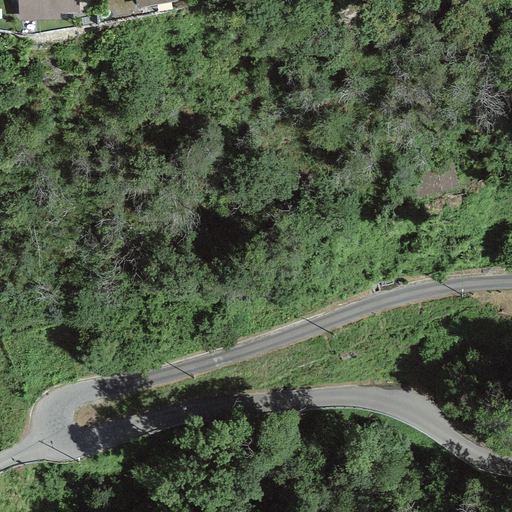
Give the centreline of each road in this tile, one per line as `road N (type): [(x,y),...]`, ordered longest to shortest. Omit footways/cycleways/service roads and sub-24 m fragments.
road 1 (unclassified): [(51,431),(53,409),(76,393),(182,370),(416,290),(511,281)]
road 2 (unclassified): [(511,464),(468,452),(415,412),(363,396),(209,408),(71,443),(51,431)]
